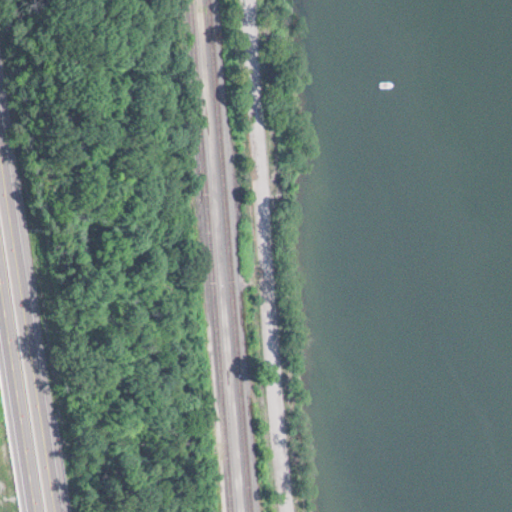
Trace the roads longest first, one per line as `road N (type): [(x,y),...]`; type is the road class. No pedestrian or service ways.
road 1 (residential): [(249,0),(268,511)]
road 2 (motorway): [(61,511),(0,115)]
road 3 (motorway): [(0,290),(33,511)]
